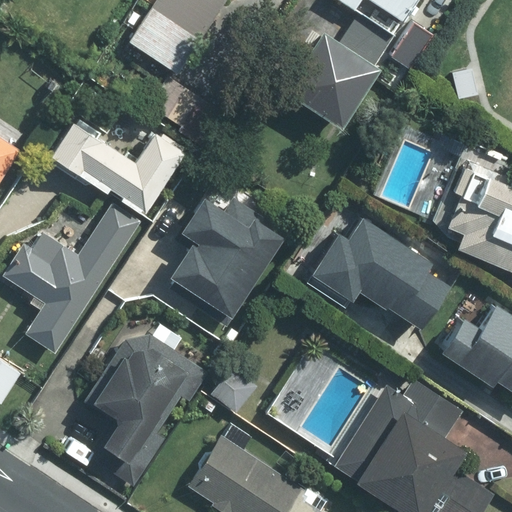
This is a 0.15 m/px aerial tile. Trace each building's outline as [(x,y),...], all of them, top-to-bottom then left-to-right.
[(12,0),(0,0),(0,6),(6,10),(12,0)] [(159,0),(134,37),(182,69),(227,0),(159,0)] [(351,0),(360,6),(363,0),(381,0),(407,17),(418,0),(351,0)] [(293,88),(348,124),(386,66),(377,61),(395,33),(361,10),(343,38),(331,29),(293,88)] [(394,54),(411,65),(434,32),(417,20),(394,54)] [(468,60),(451,63),(456,90),(473,87),(468,60)] [(202,97),(170,76),(153,103),(185,123),(202,97)] [(88,165),(152,208),(189,152),(160,133),(141,160),(81,120),(58,155),(83,172),(88,165)] [(0,180),(20,150),(0,136),(0,180)] [(511,181),(495,174),(498,168),(474,158),(468,164),(458,188),(466,192),(454,223),(471,230),(465,245),(511,265),(511,181)] [(228,326),(285,233),(227,198),(223,205),(200,191),(176,231),(188,238),(167,271),(173,275),(165,287),(228,326)] [(30,330),(58,349),(144,219),(116,201),(81,253),(47,230),(35,249),(27,243),(6,272),(49,301),(30,330)] [(339,233),(307,284),(346,309),(358,291),(424,332),(450,291),(430,278),(438,265),(366,220),(352,241),(339,233)] [(462,317),(437,353),(492,390),(496,385),(511,396),(511,321),(494,309),(480,330),(462,317)] [(95,455),(135,482),(167,434),(160,429),(183,393),(191,398),(210,369),(154,332),(128,338),(117,355),(125,361),(99,399),(123,415),(124,423),(111,443),(106,439),(95,455)] [(21,372),(0,358),(0,399),(2,400),(21,372)] [(217,390),(239,408),(258,384),(236,367),(217,390)] [(389,385),(340,461),(418,511),(482,511),(495,493),(458,470),(471,450),(447,435),(463,408),(416,378),(405,395),(389,385)] [(90,450),(70,434),(57,452),(77,467),(90,450)] [(290,511),(305,489),(224,436),(192,486),(231,511),(290,511)] [(325,511),(301,496),(290,511),(325,511)]
